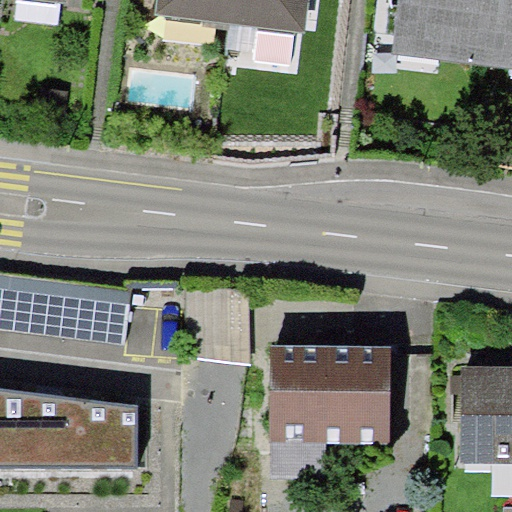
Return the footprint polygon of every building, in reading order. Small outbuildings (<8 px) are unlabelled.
[(66,0),(22,0),(21,18),(64,24),(66,0)] [(306,0),(159,0),(157,16),(303,33),(306,0)] [(511,0),(395,0),(388,60),(511,74),(511,0)] [(131,298),(0,279),(0,334),(123,352),(131,298)] [(245,304),(184,304),(183,373),(245,373),(245,304)] [(384,361),(260,358),(257,486),(316,487),(316,454),(382,455),(384,361)] [(511,385),(456,384),(454,467),(511,468),(511,385)] [(138,416),(0,399),(0,480),(140,481),(138,416)]
